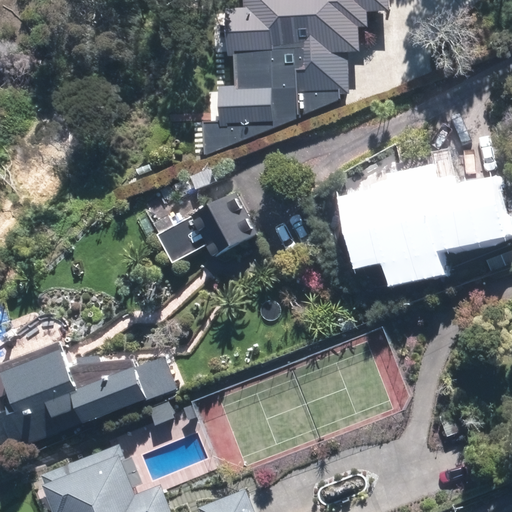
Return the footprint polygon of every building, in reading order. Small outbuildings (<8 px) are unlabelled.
[(204,126),(204,158),(340,102),(340,97),(348,96),(347,55),(359,54),(358,31),(366,31),(366,16),(387,15),(386,0),(241,0),(242,11),(225,12),(227,61),(232,61),(232,89),(219,90),(220,126),(204,126)] [(511,227),(511,218),(504,184),(464,193),(461,183),(445,186),(443,171),(413,178),(416,191),(364,202),(375,255),(403,248),(408,274),(453,264),(447,240),(511,227)] [(266,230),(244,190),(211,207),(193,172),(148,196),(167,231),(165,232),(180,261),(216,242),(222,254),(266,230)] [(170,356),(91,387),(72,340),(16,362),(25,386),(17,389),(37,439),(98,415),(99,418),(181,387),(170,356)] [(51,511),(262,511),(250,478),(198,498),(203,511),(185,511),(172,479),(145,489),(125,439),(37,474),(51,511)]
